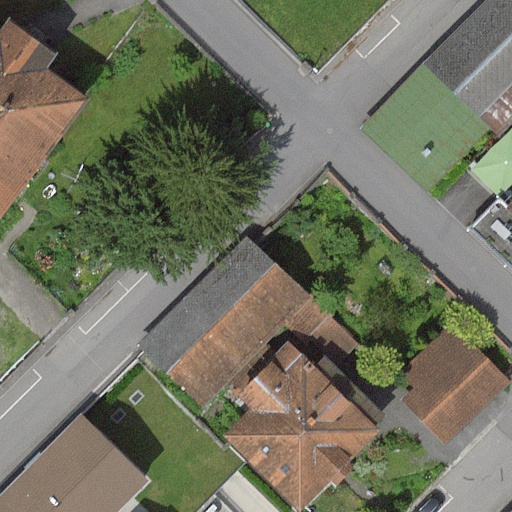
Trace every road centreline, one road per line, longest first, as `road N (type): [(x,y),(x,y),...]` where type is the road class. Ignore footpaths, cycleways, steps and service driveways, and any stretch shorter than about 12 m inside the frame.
road 1 (residential): [(0,435),(318,122)]
road 2 (residential): [(511,311),(318,122)]
road 3 (residential): [(318,122),(191,0)]
road 4 (residential): [(318,122),(440,0)]
